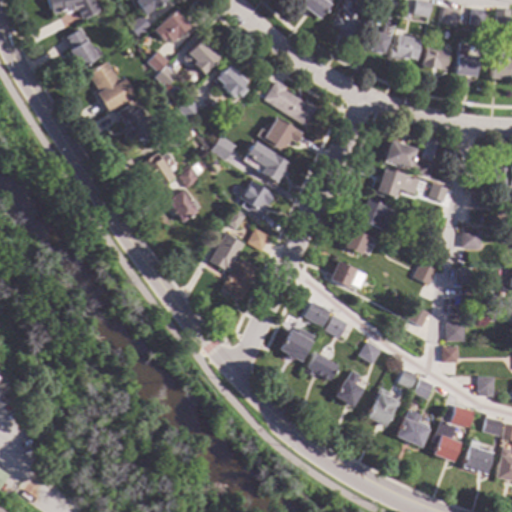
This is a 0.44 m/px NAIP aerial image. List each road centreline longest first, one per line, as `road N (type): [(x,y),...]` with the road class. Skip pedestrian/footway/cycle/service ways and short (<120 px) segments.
road 1 (tertiary): [(419,511),(318,458),(205,349),(81,171),(0,24)]
road 2 (residential): [(511,129),(419,120),(359,98),(299,62),(224,0)]
road 3 (residential): [(229,371),(359,98)]
